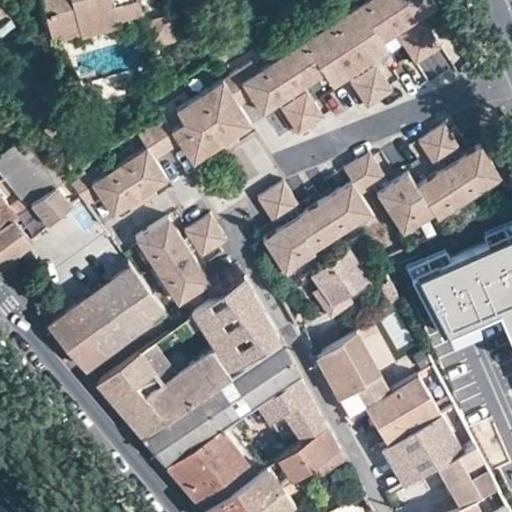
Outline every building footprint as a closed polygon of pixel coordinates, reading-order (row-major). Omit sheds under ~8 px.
[(42,0),(53,38),(81,29),(79,23),(103,17),(104,24),(143,12),(139,0),(42,0)] [(413,25),(396,0),(359,0),(358,1),(386,45),(387,45),(381,36),(402,23),(405,28),(397,33),(414,59),(428,49),(413,25)] [(433,2),(431,0),(396,0),(413,25),(428,49),(440,42),(423,16),(416,21),(412,16),(433,2)] [(386,45),(358,1),(330,19),(363,71),(365,69),(380,93),(391,86),(393,85),(376,59),(368,64),(365,58),(386,45)] [(145,20),(151,43),(173,36),(167,14),(145,20)] [(79,23),(81,29),(104,24),(103,17),(79,23)] [(363,71),(330,19),(302,37),(322,68),(324,67),(333,80),(355,66),(358,71),(350,75),(367,101),(380,93),(365,69),(363,71)] [(303,80),(322,68),(302,37),(269,58),(270,60),(290,93),(293,96),(308,120),(322,111),(323,111),(303,80)] [(58,53),(66,78),(78,74),(63,49),(58,53)] [(290,93),(270,60),(269,58),(240,77),(231,62),(223,67),(227,73),(234,68),(249,92),(251,91),(261,107),(277,96),(279,100),(290,93)] [(249,92),(234,68),(227,73),(223,67),(211,74),(244,122),(251,118),(238,99),(249,92)] [(244,122),(211,74),(202,80),(209,91),(195,100),(223,144),(238,134),(235,129),(244,122)] [(308,120),(293,96),(290,93),(279,100),(297,127),(308,120)] [(223,144),(195,100),(183,107),(187,114),(157,134),(164,146),(179,136),(192,156),(209,145),(212,151),(223,144)] [(470,194),(500,174),(479,142),(455,157),(452,152),(459,148),(442,122),(430,130),(445,155),(470,193),(470,194)] [(441,212),(470,194),(470,193),(445,155),(430,130),(417,138),(434,164),(441,160),(444,165),(421,180),(413,169),(408,172),(415,183),(432,209),(437,206),(441,212)] [(167,171),(155,152),(164,146),(157,134),(118,160),(141,196),(156,187),(152,181),(167,171)] [(0,221),(12,213),(32,200),(58,182),(21,136),(0,150),(0,166),(23,195),(11,206),(0,191),(0,221)] [(407,225),(432,209),(415,183),(408,172),(391,184),(385,174),(371,153),(369,150),(356,158),(373,183),(378,179),(407,225)] [(373,183),(356,158),(343,166),(351,178),(321,197),(341,228),(372,209),(360,191),(373,183)] [(141,196),(118,160),(99,171),(92,160),(67,176),(84,200),(99,189),(111,207),(126,198),(130,204),(141,196)] [(321,197),(297,212),(295,208),(300,204),(285,181),(283,178),(270,187),(286,210),(288,210),(312,247),(341,228),(321,197)] [(32,200),(49,220),(72,199),(58,183),(32,200)] [(286,210),(270,187),(257,195),(274,221),(284,214),(287,219),(262,235),(283,267),(312,247),(288,210),(286,210)] [(139,240),(154,263),(217,223),(209,211),(184,227),(188,233),(183,237),(167,213),(135,234),(139,240)] [(0,261),(30,236),(12,213),(0,221),(0,261)] [(217,223),(154,263),(174,293),(206,272),(191,250),(197,247),(201,253),(225,237),(225,236),(217,223)] [(511,228),(410,272),(440,331),(498,307),(511,338),(511,228)] [(370,273),(349,242),(322,262),(312,268),(321,282),(334,299),(348,289),(370,273)] [(164,307),(130,261),(46,320),(60,336),(67,329),(79,343),(71,349),(84,364),(164,307)] [(112,397),(142,432),(281,338),(274,326),(262,303),(245,273),(189,313),(212,347),(163,379),(139,349),(96,379),(112,397)] [(334,299),(321,282),(313,288),(331,314),(354,299),(348,289),(334,299)] [(318,350),(339,390),(377,370),(354,327),(318,350)] [(79,343),(67,329),(60,336),(62,338),(71,349),(79,343)] [(151,443),(165,459),(221,422),(232,415),(257,398),(299,371),(281,338),(142,432),(151,443)] [(386,387),(365,400),(388,439),(398,433),(441,407),(418,368),(386,387)] [(377,370),(339,390),(349,409),(365,400),(386,387),(377,370)] [(326,420),(299,371),(257,398),(271,419),(282,412),(299,438),(326,420)] [(463,444),(441,407),(398,433),(404,444),(387,454),(395,468),(411,459),(418,470),(437,459),(463,444)] [(232,415),(221,422),(255,468),(266,461),(232,415)] [(42,416),(22,430),(31,444),(51,429),(42,416)] [(339,443),(326,420),(299,438),(279,452),(294,473),(311,461),(339,443)] [(179,477),(203,504),(255,468),(221,422),(165,459),(179,477)] [(52,429),(31,444),(41,457),(61,443),(52,429)] [(388,439),(381,443),(387,454),(404,444),(398,433),(388,439)] [(437,459),(460,499),(495,479),(493,474),(473,438),(463,444),(437,459)] [(311,461),(319,473),(346,455),(339,443),(311,461)] [(209,511),(236,511),(284,481),(269,459),(266,461),(255,468),(203,504),(209,511)] [(411,459),(395,468),(401,480),(418,470),(411,459)] [(276,511),(293,499),(288,492),(298,485),(291,475),(284,481),(236,511),(276,511)] [(436,511),(490,511),(508,503),(495,479),(460,499),(436,511)] [(490,511),(511,511),(511,510),(509,506),(508,503),(490,511)]
